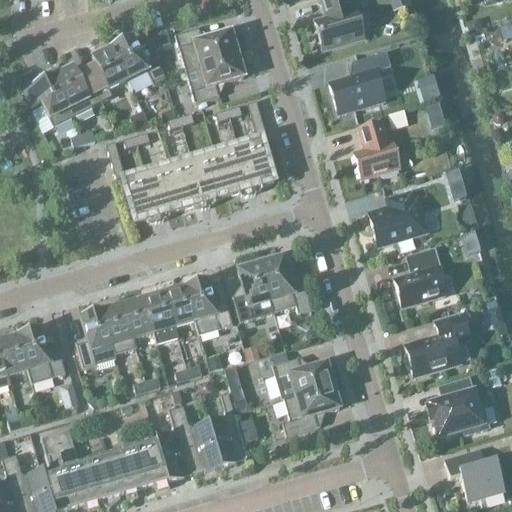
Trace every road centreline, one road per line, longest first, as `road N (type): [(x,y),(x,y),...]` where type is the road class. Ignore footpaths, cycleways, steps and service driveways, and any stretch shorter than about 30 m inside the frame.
road 1 (residential): [(320,209),(0,302)]
road 2 (residential): [(390,460),(320,209)]
road 3 (residential): [(320,209),(258,0)]
road 4 (residential): [(390,460),(212,511)]
road 5 (residential): [(158,0),(17,42)]
